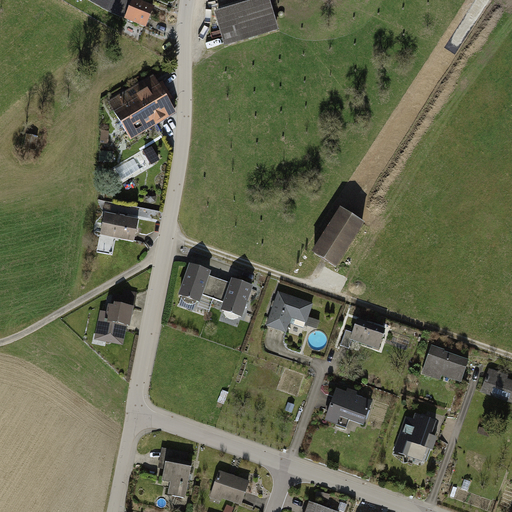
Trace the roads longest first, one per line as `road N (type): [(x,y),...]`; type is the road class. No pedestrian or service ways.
road 1 (tertiary): [(134,413),(179,161),(186,0)]
road 2 (track): [(166,236),(511,357)]
road 3 (track): [(160,264),(148,263),(0,341)]
road 4 (residential): [(134,413),(288,466)]
road 5 (residential): [(288,466),(418,511)]
